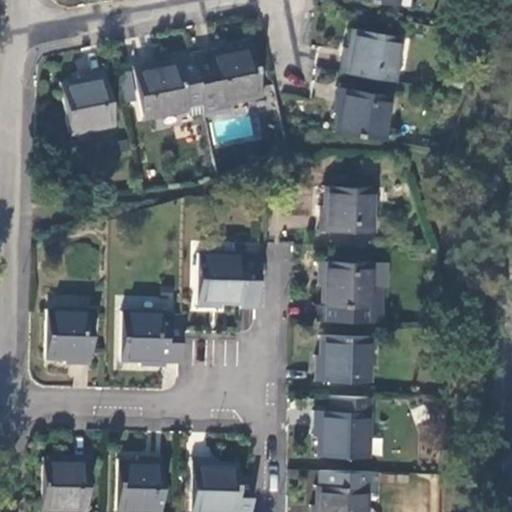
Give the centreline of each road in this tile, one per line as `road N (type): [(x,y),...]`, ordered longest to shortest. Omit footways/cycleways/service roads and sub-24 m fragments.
road 1 (residential): [(5,363),(14,39)]
road 2 (residential): [(4,399),(269,406)]
road 3 (residential): [(14,39),(189,0)]
road 4 (residential): [(273,251),(269,406)]
